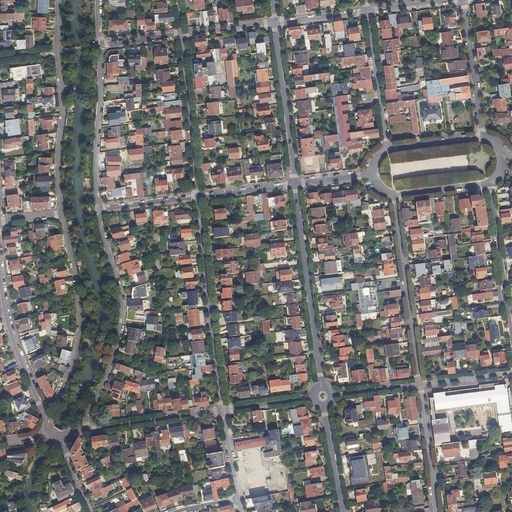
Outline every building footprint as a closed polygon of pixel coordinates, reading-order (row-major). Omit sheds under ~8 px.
[(15,3),(14,0),(1,0),(2,11),(7,10),(7,3),(15,3)] [(204,8),(203,0),(194,0),(195,9),(204,8)] [(253,8),(252,0),(251,0),(236,0),(237,5),(236,5),(237,11),(243,10),(253,8)] [(318,6),(316,0),(305,0),(306,5),(301,6),(302,13),(306,13),(306,7),(307,7),(314,6),(318,6)] [(167,12),(167,3),(162,3),(162,2),(157,3),(158,9),(153,10),(153,13),(167,12)] [(481,3),(476,4),(478,16),(486,15),(486,10),(482,11),(481,3)] [(500,5),(491,6),(492,14),(493,14),(493,18),(498,18),(498,17),(501,16),(500,13),(501,13),(500,5)] [(228,16),(227,9),(223,10),(223,8),(219,8),(220,20),(229,19),(228,16)] [(174,21),(173,12),(158,14),(159,17),(159,18),(164,18),(164,22),(174,21)] [(453,13),(443,14),(444,27),(455,26),(453,13)] [(398,27),(397,19),(396,14),(389,15),(389,20),(381,21),(382,30),(391,28),(396,28),(398,27)] [(45,30),(45,18),(34,17),(34,30),(45,30)] [(398,27),(398,29),(401,29),(412,27),(411,17),(397,19),(398,27)] [(424,30),(433,28),(432,17),(423,19),(424,30)] [(127,29),(127,20),(109,20),(109,29),(127,29)] [(336,37),(345,36),(345,33),(343,21),(334,22),(336,37)] [(300,29),(299,26),(290,27),(291,33),(292,32),(293,38),(301,37),(300,35),(302,35),(301,29),(300,29)] [(359,27),(348,29),(350,40),(360,38),(359,27)] [(509,45),(511,45),(511,27),(495,30),(495,35),(507,33),(508,34),(509,45)] [(392,36),(391,28),(382,30),(383,38),(389,37),(390,39),(394,38),(393,36),(392,36)] [(320,29),(308,30),(309,40),(321,38),(320,29)] [(13,40),(13,35),(13,34),(12,30),(8,30),(4,30),(4,34),(3,35),(3,36),(4,36),(4,40),(10,40),(13,40)] [(491,40),(490,30),(477,32),(478,42),(491,40)] [(452,37),(452,31),(442,33),(444,47),(454,46),(453,40),(452,41),(452,37)] [(34,47),(33,34),(25,34),(25,35),(25,39),(26,48),(34,47)] [(207,50),(206,38),(195,39),(196,45),(199,45),(199,52),(207,50)] [(226,49),(236,48),(234,38),(225,39),(226,49)] [(247,38),(237,39),(238,49),(248,47),(247,38)] [(26,48),(25,39),(17,39),(18,49),(26,48)] [(400,51),(399,39),(397,39),(389,40),(389,43),(384,43),(386,53),(387,53),(399,51),(400,51)] [(263,42),(257,43),(258,53),(266,52),(264,42),(263,42)] [(357,54),(356,43),(344,44),(346,55),(357,54)] [(444,47),(443,47),(445,59),(458,57),(457,45),(454,46),(444,47)] [(168,62),(167,53),(167,47),(162,48),(161,46),(158,47),(158,48),(155,48),(156,63),(168,62)] [(199,52),(197,52),(197,58),(202,57),(202,59),(205,58),(205,56),(211,55),(210,51),(214,51),(216,62),(222,61),(222,57),(221,49),(221,48),(207,50),(199,52)] [(511,55),(511,48),(497,51),(498,57),(508,56),(511,55)] [(309,62),(307,50),(295,51),(297,64),(309,62)] [(399,56),(399,51),(387,53),(388,65),(393,65),(401,64),(400,60),(398,60),(397,56),(399,56)] [(252,57),(252,59),(259,58),(260,67),(268,66),(266,52),(258,53),(252,53),(252,57)] [(141,58),(141,54),(128,55),(129,63),(139,63),(139,65),(135,65),(136,73),(141,73),(141,72),(141,63),(141,58)] [(357,62),(358,68),(368,67),(367,61),(366,55),(353,56),(341,58),(342,65),(343,64),(350,63),(357,62)] [(107,63),(107,66),(113,66),(113,68),(124,68),(124,59),(119,59),(119,61),(107,63)] [(450,70),(467,68),(466,59),(449,62),(450,70)] [(234,77),(232,60),(228,60),(227,60),(230,85),(235,85),(234,77)] [(210,81),(210,88),(218,87),(217,76),(215,62),(207,62),(207,67),(203,67),(202,63),(194,64),(196,89),(203,88),(206,88),(206,81),(210,81)] [(33,79),(42,78),(41,69),(43,69),(42,64),(26,66),(27,79),(33,79)] [(295,77),(304,75),(302,65),(293,67),(293,71),(294,71),(295,77)] [(394,68),(393,65),(388,65),(385,66),(388,89),(396,88),(397,88),(396,85),(401,84),(400,80),(396,80),(395,75),(400,75),(399,67),(394,68)] [(27,79),(26,66),(10,68),(11,73),(13,72),(14,81),(26,79),(27,79)] [(113,66),(107,66),(108,79),(112,79),(112,75),(114,75),(119,75),(119,68),(124,68),(113,68),(113,66)] [(371,74),(370,66),(368,67),(358,68),(353,69),(354,73),(360,72),(360,73),(361,73),(362,76),(355,77),(355,79),(349,79),(349,82),(357,81),(371,79),(371,74)] [(170,80),(169,68),(160,69),(157,70),(157,72),(158,82),(162,81),(170,80)] [(269,80),(267,68),(257,69),(257,70),(255,70),(256,74),(258,74),(259,82),(269,80)] [(311,80),(330,77),(330,73),(330,72),(325,73),(304,75),(295,77),(296,84),(296,85),(297,89),(305,88),(305,80),(306,80),(306,81),(310,81),(311,80)] [(502,80),(502,84),(509,83),(511,82),(511,73),(509,74),(509,79),(502,80)] [(449,90),(448,84),(469,81),(468,76),(463,76),(457,77),(427,81),(428,89),(429,98),(440,96),(440,95),(442,94),(443,94),(442,91),(449,90)] [(371,79),(357,81),(357,83),(353,84),(354,88),(366,87),(367,92),(373,91),(372,85),(371,79)] [(170,80),(162,81),(164,92),(174,90),(173,80),(170,80)] [(270,91),(269,80),(259,82),(256,82),(258,93),(270,91)] [(502,84),(499,85),(501,98),(505,98),(511,97),(509,83),(502,84)] [(218,87),(210,88),(210,91),(209,91),(210,97),(211,96),(211,98),(221,97),(220,86),(218,87)] [(317,92),(317,86),(305,88),(297,89),(296,89),(296,90),(295,90),(296,98),(297,98),(298,98),(306,97),(306,93),(309,93),(317,92)] [(471,97),(469,86),(465,87),(459,88),(459,91),(457,91),(457,92),(456,92),(457,99),(471,97)] [(52,87),(43,88),(43,92),(44,92),(45,96),(52,95),(52,87)] [(397,98),(396,88),(388,89),(385,90),(386,93),(387,103),(404,101),(403,97),(397,98)] [(4,90),(5,101),(15,100),(15,96),(17,96),(17,94),(19,94),(18,89),(14,89),(4,90)] [(270,93),(259,94),(260,98),(261,98),(261,102),(268,101),(271,101),(271,93),(270,93)] [(348,114),(354,113),(352,94),(333,97),(335,109),(336,122),(337,129),(338,134),(339,141),(340,147),(349,146),(352,145),(350,132),(348,114)] [(53,96),(43,97),(44,106),(54,105),(53,96)] [(122,112),(135,110),(134,102),(141,101),(141,98),(140,98),(140,97),(137,97),(126,99),(126,106),(121,107),(122,112)] [(507,111),(505,98),(501,98),(494,99),(495,105),(497,104),(498,111),(507,111)] [(299,114),(312,112),(310,100),(298,102),(299,114)] [(399,107),(411,106),(413,121),(418,120),(415,100),(406,101),(404,101),(387,103),(389,114),(400,112),(399,107)] [(218,102),(207,103),(207,107),(207,111),(208,111),(208,115),(220,114),(218,102)] [(13,106),(5,107),(6,118),(15,117),(13,106)] [(142,109),(143,113),(166,110),(167,119),(173,118),(173,117),(181,116),(181,112),(178,112),(178,109),(171,109),(170,106),(142,109)] [(258,107),(259,115),(270,114),(269,106),(258,107)] [(440,106),(422,109),(423,121),(430,120),(435,119),(442,119),(440,106)] [(142,109),(136,110),(137,114),(133,115),(134,123),(143,122),(142,115),(143,115),(143,113),(142,109)] [(355,117),(356,131),(357,131),(374,129),(371,109),(359,111),(359,112),(354,113),(355,117)] [(511,121),(511,111),(507,111),(507,113),(496,113),(496,122),(508,122),(511,121)] [(300,114),(301,126),(309,125),(309,121),(308,118),(308,115),(308,113),(300,114)] [(405,114),(394,116),(395,123),(407,122),(405,114)] [(53,117),(42,118),(43,129),(52,128),(51,122),(53,121),(53,117)] [(19,118),(7,120),(7,135),(20,134),(19,118)] [(170,118),(164,119),(166,131),(170,131),(181,129),(185,129),(185,126),(182,126),(182,120),(171,122),(170,118)] [(266,123),(267,131),(275,130),(273,118),(255,120),(255,123),(262,122),(262,124),(266,123)] [(206,130),(206,135),(221,133),(220,121),(207,123),(208,130),(206,130)] [(314,127),(313,125),(309,125),(301,126),(300,126),(301,130),(303,130),(304,136),(311,134),(315,133),(315,137),(322,136),(321,131),(316,131),(315,127),(314,127)] [(105,134),(105,139),(106,139),(111,139),(120,137),(119,126),(112,127),(112,130),(108,131),(109,133),(105,134)] [(379,136),(378,128),(374,129),(357,131),(356,131),(354,131),(350,132),(352,145),(362,144),(365,143),(366,143),(370,143),(370,138),(379,136)] [(181,129),(170,131),(172,143),(179,142),(179,139),(183,138),(181,129)] [(48,133),(36,135),(37,141),(39,141),(40,150),(49,149),(47,139),(49,139),(48,133)] [(263,133),(255,134),(255,139),(257,139),(259,150),(270,148),(269,139),(265,139),(265,137),(263,137),(263,133)] [(324,136),(326,149),(330,148),(329,142),(339,141),(338,134),(335,134),(324,136)] [(11,144),(21,143),(20,137),(5,139),(6,149),(12,148),(11,144)] [(111,139),(106,139),(107,146),(112,146),(112,143),(116,143),(116,144),(124,143),(124,137),(120,137),(111,139)] [(304,157),(315,155),(312,137),(301,139),(304,157)] [(205,139),(206,148),(215,147),(214,138),(205,139)] [(363,150),(362,148),(368,148),(367,146),(365,143),(362,144),(362,145),(349,146),(340,147),(340,152),(341,154),(343,153),(343,155),(346,157),(348,154),(348,153),(354,152),(354,151),(363,150)] [(169,152),(170,156),(182,155),(180,145),(169,146),(169,149),(170,150),(170,152),(169,152)] [(144,148),(144,155),(152,153),(151,146),(144,147),(144,148)] [(238,147),(229,148),(230,157),(233,157),(233,159),(237,158),(237,157),(239,156),(238,147)] [(130,150),(130,156),(142,155),(144,155),(144,148),(130,150)] [(341,154),(340,152),(335,152),(336,157),(336,159),(330,159),(331,166),(336,166),(337,167),(342,166),(341,154)] [(170,156),(165,157),(166,160),(171,159),(172,161),(169,162),(170,166),(176,165),(179,165),(178,164),(183,163),(182,155),(170,156)] [(265,164),(265,165),(268,165),(269,177),(280,176),(283,173),(282,163),(273,164),(273,160),(281,159),(280,155),(264,157),(265,164)] [(110,156),(110,165),(115,166),(115,164),(121,164),(121,158),(115,158),(116,157),(110,156)] [(39,164),(39,172),(49,171),(50,164),(52,164),(52,158),(42,157),(42,164),(39,164)] [(250,170),(250,168),(248,158),(244,159),(246,178),(251,177),(250,175),(263,173),(263,168),(257,169),(250,170)] [(313,158),(305,159),(307,171),(315,170),(315,165),(314,165),(313,158)] [(5,169),(6,176),(16,175),(15,168),(14,160),(7,161),(8,169),(5,169)] [(207,169),(210,168),(210,163),(201,164),(202,171),(208,170),(207,169)] [(412,171),(419,173),(421,166),(413,164),(412,171)] [(237,170),(228,171),(229,181),(243,179),(241,167),(236,167),(237,170)] [(172,169),(173,178),(184,176),(183,168),(172,169)] [(221,169),(217,169),(217,171),(212,172),(213,178),(216,177),(216,183),(224,182),(223,171),(221,171),(221,169)] [(137,178),(139,198),(144,197),(144,195),(144,191),(142,178),(141,172),(126,174),(124,174),(125,180),(130,180),(129,179),(137,178)] [(111,176),(103,177),(104,184),(115,183),(114,178),(124,177),(124,174),(120,175),(111,176)] [(16,175),(6,176),(6,181),(5,181),(5,183),(7,183),(7,186),(2,186),(2,190),(5,189),(13,188),(13,187),(18,186),(17,180),(16,180),(16,175)] [(49,177),(38,177),(38,185),(50,184),(49,177)] [(122,187),(107,189),(108,197),(123,195),(122,187)] [(13,188),(5,189),(6,195),(8,195),(9,206),(7,206),(7,209),(13,209),(13,210),(17,210),(16,208),(22,208),(21,204),(20,198),(21,198),(21,196),(19,197),(18,188),(13,188)] [(349,213),(352,213),(351,206),(350,206),(350,204),(353,203),(353,206),(361,205),(360,199),(358,199),(357,190),(346,192),(347,202),(347,205),(349,213)] [(346,192),(346,191),(341,192),(341,193),(333,194),(334,204),(347,202),(346,192)] [(319,202),(317,193),(310,194),(310,197),(309,197),(310,203),(319,202)] [(332,201),(331,193),(320,195),(321,200),(322,200),(323,202),(325,201),(326,202),(332,201)] [(269,207),(268,198),(267,194),(262,194),(265,219),(270,219),(269,212),(269,207)] [(468,212),(473,212),(472,208),(471,197),(471,194),(466,194),(467,200),(459,201),(461,213),(465,213),(465,209),(468,208),(468,212)] [(511,203),(509,204),(508,195),(498,196),(500,211),(501,210),(511,208),(511,203)] [(31,209),(47,208),(47,205),(48,205),(48,201),(49,201),(49,197),(48,197),(48,196),(31,197),(31,201),(31,209)] [(243,217),(244,222),(250,221),(256,220),(253,196),(247,196),(249,210),(250,210),(250,213),(251,217),(248,217),(243,217)] [(283,196),(268,198),(269,207),(285,205),(284,198),(283,199),(283,196)] [(488,229),(484,200),(479,196),(471,197),(472,208),(476,208),(478,226),(475,226),(475,231),(488,229)] [(418,215),(419,215),(432,213),(430,201),(416,203),(417,208),(418,211),(418,215)] [(445,213),(444,203),(436,204),(438,215),(445,213)] [(215,210),(216,219),(227,218),(226,215),(230,214),(229,207),(225,208),(225,209),(215,210)] [(326,221),(324,207),(320,207),(312,208),(314,217),(313,217),(313,223),(326,221)] [(511,208),(501,210),(503,223),(511,222),(510,214),(511,213),(511,208)] [(149,209),(145,209),(146,213),(136,214),(137,224),(147,223),(146,216),(150,216),(149,209)] [(172,218),(173,222),(177,222),(176,220),(189,219),(188,212),(185,212),(184,209),(179,210),(175,211),(171,212),(172,218)] [(384,217),(383,210),(381,210),(381,209),(374,210),(374,211),(369,212),(369,210),(368,219),(369,219),(371,218),(374,218),(384,217)] [(406,222),(411,221),(410,212),(409,209),(402,210),(404,222),(406,222)] [(154,212),(155,223),(168,222),(167,212),(163,212),(163,211),(154,212)] [(374,218),(376,230),(386,229),(384,217),(374,218)] [(460,226),(461,226),(460,219),(452,220),(452,227),(450,227),(451,232),(460,230),(460,226)] [(271,231),(287,229),(285,220),(272,222),(272,226),(271,226),(271,231)] [(37,234),(33,234),(34,241),(42,239),(46,238),(51,237),(50,233),(49,232),(48,227),(44,227),(44,224),(36,225),(37,234)] [(213,228),(214,238),(231,236),(231,227),(229,228),(229,224),(222,224),(222,228),(220,229),(220,227),(213,228)] [(325,224),(316,226),(317,234),(326,233),(325,224)] [(424,238),(422,225),(420,226),(410,227),(412,240),(424,238)] [(112,230),(115,241),(128,236),(130,236),(129,226),(122,228),(120,227),(119,227),(118,229),(112,230)] [(11,229),(12,236),(12,237),(17,236),(17,233),(21,232),(21,227),(11,229)] [(191,237),(191,229),(181,229),(182,238),(191,237)] [(483,238),(483,234),(490,233),(490,229),(488,229),(475,231),(472,232),(468,232),(462,233),(450,235),(448,235),(450,247),(455,247),(457,246),(457,245),(455,245),(454,236),(455,236),(456,237),(472,234),(474,242),(482,241),(482,239),(483,238)] [(353,246),(358,245),(357,237),(365,236),(365,232),(358,233),(353,234),(351,234),(353,246)] [(246,234),(247,247),(253,246),(260,245),(259,233),(252,234),(246,234)] [(51,237),(46,238),(49,251),(60,249),(59,245),(61,244),(60,240),(62,240),(60,234),(51,237)] [(134,243),(132,235),(130,236),(128,236),(128,238),(118,241),(121,251),(131,248),(130,244),(134,243)] [(333,249),(333,245),(328,246),(327,241),(328,241),(327,238),(319,240),(319,242),(318,242),(319,250),(333,249)] [(424,238),(412,240),(414,251),(427,249),(426,247),(425,248),(424,238)] [(35,243),(35,249),(40,248),(39,242),(43,242),(42,239),(34,241),(35,243)] [(446,240),(436,241),(437,250),(431,251),(432,262),(443,261),(441,249),(447,248),(446,240)] [(170,243),(171,256),(176,255),(180,255),(187,254),(186,242),(170,243)] [(286,254),(285,242),(273,244),(271,244),(272,254),(277,253),(277,255),(286,254)] [(15,244),(7,245),(8,251),(10,251),(10,255),(17,254),(15,244)] [(354,259),(355,264),(363,263),(362,255),(360,254),(360,252),(361,252),(360,245),(358,245),(353,246),(354,255),(354,259)] [(472,257),(471,253),(471,252),(462,254),(457,255),(456,254),(455,247),(450,247),(452,260),(470,257),(472,257)] [(232,248),(216,250),(217,258),(228,256),(228,260),(234,259),(232,248)] [(320,259),(326,258),(326,262),(335,261),(336,261),(334,253),(333,253),(333,249),(319,250),(320,259)] [(119,255),(122,264),(130,262),(127,252),(119,255)] [(385,265),(393,264),(391,253),(382,255),(382,260),(384,260),(385,265)] [(176,255),(176,261),(180,260),(181,264),(190,264),(190,263),(190,260),(189,255),(180,256),(180,255),(176,255)] [(470,260),(470,257),(452,260),(454,272),(457,272),(457,267),(458,267),(457,262),(470,260)] [(10,261),(12,275),(20,273),(20,270),(19,260),(10,261)] [(226,267),(227,274),(231,274),(234,273),(239,273),(238,260),(225,262),(225,267),(226,267)] [(260,260),(255,261),(256,269),(256,271),(260,270),(263,270),(265,270),(264,263),(260,263),(260,260)] [(332,274),(338,273),(338,268),(336,269),(335,261),(326,262),(324,262),(326,275),(332,274)] [(130,262),(122,264),(123,269),(127,268),(130,275),(132,274),(137,273),(135,267),(133,268),(130,262)] [(427,263),(416,265),(417,270),(418,277),(420,277),(429,276),(428,268),(427,263)] [(393,264),(385,265),(385,270),(384,270),(385,276),(394,274),(393,264)] [(430,266),(430,274),(439,274),(438,265),(430,266)] [(57,266),(53,267),(55,272),(56,272),(58,272),(59,277),(67,275),(65,266),(57,267),(57,266)] [(181,269),(181,271),(181,273),(180,273),(180,275),(181,275),(181,277),(181,278),(194,277),(193,268),(181,269)] [(486,268),(476,270),(478,279),(487,278),(486,274),(487,274),(486,268)] [(277,271),(278,280),(281,279),(281,281),(292,279),(290,270),(277,271)] [(144,271),(143,271),(137,273),(132,274),(134,278),(136,282),(137,281),(138,284),(147,281),(146,280),(144,271)] [(257,282),(257,276),(256,271),(254,271),(246,272),(248,284),(255,284),(258,283),(257,282)] [(358,283),(365,282),(365,278),(362,278),(362,276),(362,275),(362,273),(356,273),(358,283)] [(45,274),(39,276),(41,284),(48,282),(48,279),(45,279),(45,274)] [(227,274),(221,275),(222,284),(227,283),(227,285),(232,284),(231,274),(227,274)] [(22,276),(12,277),(14,288),(24,286),(22,276)] [(432,288),(430,276),(429,276),(420,277),(421,289),(432,288)] [(322,291),(342,288),(340,277),(321,280),(322,291)] [(63,279),(55,281),(58,295),(67,293),(63,279)] [(197,279),(186,280),(187,289),(194,288),(194,284),(197,284),(197,279)] [(480,281),(482,293),(494,292),(492,279),(480,281)] [(278,294),(294,292),(293,284),(291,284),(290,281),(275,283),(276,290),(278,290),(278,294)] [(373,293),(372,281),(365,282),(358,283),(358,287),(358,290),(361,308),(361,310),(362,313),(363,321),(381,318),(380,312),(378,293),(377,286),(373,287),(374,293),(373,293)] [(149,295),(147,287),(151,286),(150,283),(133,287),(135,298),(149,295)] [(378,291),(379,293),(390,291),(401,290),(400,284),(395,285),(383,287),(383,289),(381,290),(381,291),(378,291)] [(19,289),(20,295),(21,298),(22,298),(22,300),(26,299),(28,298),(28,297),(31,296),(29,287),(19,289)] [(421,289),(420,289),(421,299),(431,298),(430,293),(435,292),(435,291),(436,290),(436,287),(432,288),(421,289)] [(232,297),(231,288),(223,289),(224,293),(222,294),(222,298),(232,297)] [(357,304),(358,308),(359,308),(361,308),(358,290),(353,290),(355,305),(357,304)] [(472,295),(473,300),(493,297),(493,296),(499,295),(499,291),(494,292),(482,293),(472,295)] [(288,298),(289,305),(298,304),(297,294),(290,295),(290,294),(287,294),(287,295),(286,295),(286,298),(288,298)] [(336,311),(346,310),(346,307),(343,307),(341,295),(325,297),(326,302),(330,302),(331,308),(332,308),(333,312),(336,311)] [(190,310),(198,309),(197,305),(198,305),(197,300),(195,300),(195,296),(188,297),(189,306),(190,305),(190,310)] [(143,310),(142,301),(130,302),(130,311),(143,310)] [(231,301),(223,302),(224,310),(232,310),(231,301)] [(430,301),(422,302),(423,312),(432,310),(431,307),(430,301)] [(30,302),(18,305),(20,312),(32,310),(30,302)] [(298,304),(289,305),(290,316),(299,315),(298,304)] [(385,311),(380,312),(381,318),(386,317),(389,317),(389,315),(398,314),(397,304),(386,306),(384,307),(385,311)] [(488,318),(489,318),(487,310),(479,311),(479,306),(471,307),(471,312),(475,311),(476,319),(488,318)] [(190,310),(188,311),(188,315),(184,316),(185,324),(189,324),(189,326),(200,325),(198,309),(190,310)] [(454,310),(421,314),(422,323),(432,321),(431,317),(452,315),(452,314),(455,313),(454,310)] [(225,322),(238,321),(237,311),(224,312),(225,322)] [(337,316),(336,311),(333,312),(327,312),(328,321),(326,321),(327,326),(338,325),(337,316)] [(55,320),(54,313),(50,314),(46,314),(45,314),(46,322),(47,329),(48,334),(55,335),(55,331),(51,330),(51,321),(53,321),(55,320)] [(159,331),(159,332),(162,333),(162,330),(162,322),(161,317),(145,316),(134,315),(134,319),(143,320),(150,321),(150,323),(149,323),(148,330),(159,331)] [(292,324),(293,330),(297,329),(301,329),(300,324),(299,324),(299,321),(300,321),(300,316),(287,318),(288,325),(292,324)] [(400,317),(391,319),(392,329),(401,328),(400,317)] [(28,319),(27,318),(15,321),(16,325),(18,324),(19,327),(21,327),(21,330),(32,328),(31,322),(30,323),(29,319),(28,319)] [(454,323),(455,335),(462,334),(461,322),(454,323)] [(229,336),(240,335),(238,324),(228,325),(229,336)] [(437,335),(436,325),(425,327),(427,336),(437,335)] [(131,328),(128,340),(129,340),(136,342),(139,343),(142,329),(131,328)] [(203,339),(201,328),(192,329),(192,331),(188,332),(189,340),(193,339),(193,340),(203,339)] [(403,343),(401,328),(392,329),(391,329),(390,329),(392,340),(395,339),(396,344),(398,344),(403,343)] [(286,338),(286,343),(289,343),(298,342),(296,333),(298,333),(297,329),(293,330),(286,331),(287,338),(286,338)] [(340,349),(347,348),(346,343),(344,343),(343,336),(339,336),(338,330),(329,331),(330,337),(333,337),(334,347),(335,349),(340,349)] [(32,337),(35,336),(34,333),(30,334),(25,336),(27,339),(24,340),(27,348),(35,345),(32,337)] [(58,335),(57,347),(66,348),(67,336),(58,335)] [(438,338),(439,343),(448,341),(449,348),(452,347),(452,345),(451,336),(438,338)] [(227,338),(229,350),(240,349),(241,349),(240,337),(227,338)] [(136,342),(129,340),(126,349),(120,347),(119,351),(134,355),(135,349),(134,349),(136,342)] [(195,354),(204,353),(203,341),(192,342),(194,354),(195,354)] [(289,343),(291,355),(302,354),(300,341),(298,342),(289,343)] [(456,344),(452,345),(452,347),(453,348),(453,352),(453,355),(454,358),(467,357),(466,346),(465,343),(459,344),(459,345),(456,345),(456,344)] [(400,356),(398,344),(396,344),(385,345),(387,358),(391,357),(400,356)] [(479,345),(466,346),(467,357),(467,358),(480,357),(480,353),(479,345)] [(453,352),(453,348),(441,350),(440,346),(439,346),(426,348),(425,347),(421,347),(423,357),(426,356),(445,353),(450,353),(453,352)] [(147,359),(162,363),(164,355),(166,355),(165,348),(158,347),(155,359),(148,357),(147,359)] [(341,360),(348,359),(347,354),(352,353),(351,347),(347,348),(340,349),(341,355),(340,355),(341,360)] [(68,362),(69,361),(72,352),(62,349),(60,359),(63,360),(68,362)] [(240,349),(229,350),(230,360),(239,359),(239,353),(241,353),(240,351),(240,349)] [(486,352),(480,353),(480,357),(482,366),(487,366),(487,365),(490,364),(489,353),(486,354),(486,352)] [(47,357),(46,353),(32,359),(34,364),(35,363),(37,368),(46,365),(43,359),(47,357)] [(196,362),(197,367),(206,365),(206,362),(205,355),(204,353),(195,354),(195,358),(196,362)] [(295,361),(297,375),(305,374),(306,373),(306,370),(305,363),(304,363),(303,359),(305,359),(304,353),(302,354),(291,355),(292,360),(293,360),(294,361),(295,361)] [(447,363),(449,374),(456,373),(454,358),(453,355),(450,355),(450,353),(445,353),(445,357),(444,357),(444,363),(447,363)] [(503,353),(493,354),(495,363),(500,362),(501,364),(505,363),(503,353)] [(393,369),(392,358),(386,359),(387,367),(389,367),(391,382),(395,381),(393,369)] [(229,366),(230,376),(239,375),(243,374),(242,370),(240,370),(240,369),(238,369),(237,362),(229,363),(230,366),(229,366)] [(129,373),(131,368),(117,363),(115,368),(129,373)] [(347,378),(345,363),(338,364),(338,365),(334,365),(335,371),(339,371),(340,371),(340,373),(339,373),(340,379),(347,378)] [(194,367),(196,379),(197,379),(203,378),(202,372),(212,370),(211,365),(206,365),(197,367),(194,367)] [(373,365),(368,366),(370,379),(373,379),(373,382),(380,382),(380,380),(387,379),(386,378),(389,378),(387,369),(379,370),(379,373),(374,374),(373,365)] [(397,369),(393,369),(395,381),(399,381),(399,378),(409,377),(411,375),(410,369),(405,370),(405,366),(397,367),(397,369)] [(6,381),(8,385),(17,381),(15,378),(17,377),(14,370),(3,375),(5,382),(6,381)] [(127,379),(126,381),(139,385),(142,376),(143,372),(136,370),(134,374),(137,375),(135,382),(127,379)] [(365,381),(364,370),(352,372),(353,382),(365,381)] [(53,372),(49,373),(51,376),(51,377),(54,378),(54,377),(61,381),(62,377),(53,372)] [(289,380),(290,383),(306,381),(305,374),(297,375),(289,376),(289,380)] [(43,388),(47,397),(51,397),(54,393),(53,392),(54,391),(53,390),(54,389),(53,386),(51,387),(47,378),(48,378),(48,376),(46,377),(45,375),(37,379),(41,388),(43,388)] [(239,375),(230,376),(231,384),(240,383),(239,375)] [(17,381),(8,385),(13,395),(22,391),(22,392),(28,390),(23,378),(17,381)] [(140,389),(140,393),(143,393),(143,390),(156,388),(154,378),(141,381),(142,388),(140,389)] [(281,380),(270,381),(271,392),(291,390),(290,383),(289,380),(284,380),(284,379),(283,379),(283,381),(281,381),(281,380)] [(116,392),(114,399),(118,400),(120,396),(121,394),(121,392),(123,388),(121,388),(123,383),(115,381),(111,391),(116,392)] [(140,389),(139,385),(126,381),(124,388),(138,393),(138,400),(136,400),(139,414),(144,414),(140,393),(140,389)] [(507,393),(506,385),(499,386),(496,386),(480,388),(438,393),(438,394),(433,394),(434,398),(434,401),(435,410),(485,404),(497,403),(500,433),(511,431),(508,397),(509,397),(510,397),(509,393),(508,393),(507,393)] [(241,398),(251,397),(249,387),(243,388),(242,386),(238,387),(238,393),(240,393),(241,398)] [(259,386),(260,395),(266,395),(265,393),(269,393),(268,387),(265,388),(264,386),(259,386)] [(196,396),(198,407),(209,405),(207,392),(201,393),(201,395),(196,396)] [(16,404),(15,405),(18,412),(30,406),(28,402),(27,402),(25,399),(23,395),(14,400),(16,404)] [(416,408),(415,397),(409,398),(409,399),(405,400),(407,410),(416,408)] [(166,398),(158,400),(159,409),(163,409),(163,412),(168,411),(167,406),(171,405),(171,404),(170,398),(166,398)] [(400,410),(399,398),(394,399),(395,400),(393,401),(388,402),(389,408),(394,408),(394,410),(396,410),(397,412),(398,412),(399,413),(401,413),(400,410)] [(173,400),(175,410),(189,408),(187,400),(182,401),(181,399),(173,400)] [(377,423),(376,413),(376,412),(374,402),(364,403),(365,411),(369,411),(369,408),(371,408),(373,419),(358,422),(359,426),(377,423)] [(118,405),(107,406),(108,417),(119,415),(118,405)] [(308,418),(308,414),(306,414),(305,408),(298,409),(300,420),(308,418)] [(418,420),(416,408),(407,410),(408,419),(412,419),(412,420),(418,420)] [(358,422),(357,412),(356,409),(345,411),(346,417),(345,417),(344,419),(344,422),(346,424),(358,422)] [(262,419),(261,411),(252,412),(254,422),(258,421),(259,423),(262,422),(262,419)] [(18,415),(20,420),(23,420),(22,418),(24,417),(26,418),(23,423),(34,429),(39,420),(25,412),(18,415)] [(382,424),(380,413),(376,413),(377,423),(378,431),(382,430),(382,429),(388,429),(387,423),(382,424)] [(443,445),(449,444),(446,419),(435,421),(432,421),(435,446),(443,445)] [(313,434),(310,420),(300,421),(301,426),(302,426),(303,432),(304,436),(313,434)] [(10,431),(17,430),(16,426),(18,426),(17,422),(9,423),(10,431)] [(204,431),(204,433),(205,440),(213,439),(215,438),(214,429),(213,429),(213,424),(206,425),(207,430),(204,431)] [(185,436),(183,426),(172,428),(171,429),(172,438),(185,436)] [(409,430),(408,427),(403,427),(394,429),(395,441),(401,440),(405,440),(409,439),(408,430),(409,430)] [(280,440),(279,430),(276,431),(276,429),(270,430),(271,431),(270,432),(271,437),(266,438),(268,446),(280,443),(280,440)] [(160,441),(160,446),(171,445),(168,430),(162,431),(162,434),(161,434),(160,435),(160,436),(161,436),(160,437),(160,441)] [(159,463),(163,462),(160,446),(160,441),(160,437),(159,432),(155,432),(152,433),(152,434),(146,435),(147,442),(148,446),(153,445),(153,446),(156,446),(155,445),(156,445),(159,463)] [(313,434),(304,436),(306,446),(315,445),(313,434)] [(118,435),(107,437),(108,445),(109,451),(114,450),(113,445),(113,444),(114,444),(115,445),(119,444),(118,435)] [(99,437),(100,446),(108,445),(107,437),(107,436),(99,437)] [(82,450),(80,437),(70,453),(78,470),(82,468),(87,466),(88,465),(84,456),(82,457),(81,454),(83,453),(82,450)] [(91,438),(93,447),(100,446),(99,437),(91,438)] [(268,446),(266,438),(262,438),(235,443),(236,451),(237,451),(239,458),(242,458),(243,462),(248,461),(256,460),(259,459),(264,458),(264,455),(263,450),(265,449),(264,446),(268,446)] [(205,440),(206,447),(216,446),(216,441),(214,442),(213,439),(205,440)] [(359,449),(357,439),(347,441),(349,455),(354,454),(356,454),(355,450),(359,449)] [(381,449),(380,443),(380,442),(379,439),(372,440),(374,449),(378,449),(378,447),(380,447),(380,449),(381,449)] [(417,451),(415,440),(406,442),(405,440),(401,440),(403,453),(417,451)] [(479,455),(478,450),(476,441),(469,442),(471,460),(478,459),(479,459),(479,455)] [(136,457),(149,455),(148,446),(147,442),(141,443),(141,444),(134,445),(135,448),(136,457)] [(460,456),(458,443),(449,444),(443,445),(444,457),(446,456),(451,456),(451,457),(460,456)] [(206,447),(208,455),(216,454),(215,451),(217,450),(216,446),(206,447)] [(136,457),(135,448),(122,450),(123,456),(123,457),(125,456),(125,459),(123,459),(124,464),(137,462),(136,457)] [(7,453),(8,461),(23,459),(22,451),(7,453)] [(209,467),(209,469),(211,469),(220,467),(225,466),(223,452),(216,454),(208,455),(207,455),(207,458),(211,458),(211,461),(213,462),(213,465),(212,466),(209,467)] [(317,465),(315,457),(317,457),(316,452),(305,454),(307,460),(305,461),(306,467),(317,465)] [(411,460),(410,452),(393,455),(394,459),(399,458),(400,462),(411,460)] [(260,465),(278,461),(283,460),(283,459),(282,455),(278,456),(264,458),(259,459),(260,465)] [(110,456),(100,460),(101,464),(106,461),(107,469),(111,468),(110,456)] [(368,472),(365,456),(355,457),(352,458),(355,475),(368,472)] [(250,471),(248,461),(243,462),(238,463),(240,473),(250,471)] [(466,476),(465,467),(463,467),(462,462),(454,463),(452,463),(453,469),(455,468),(457,478),(466,476)] [(87,466),(82,468),(83,469),(82,470),(86,479),(91,476),(87,466)] [(206,480),(206,483),(208,483),(211,482),(222,480),(221,475),(222,475),(220,467),(211,469),(211,471),(213,471),(214,477),(214,478),(206,480)] [(391,475),(390,467),(384,468),(386,480),(398,479),(397,474),(391,475)] [(320,476),(319,468),(311,469),(312,478),(320,476)] [(8,470),(7,470),(6,476),(21,480),(22,476),(18,475),(18,473),(8,470)] [(289,492),(288,489),(288,485),(286,474),(285,470),(280,471),(282,486),(277,487),(277,489),(244,495),(245,500),(251,499),(260,497),(264,497),(269,496),(289,492)] [(163,479),(160,471),(156,472),(149,475),(150,478),(156,476),(157,477),(158,476),(159,480),(163,479)] [(264,482),(265,488),(275,487),(275,471),(263,472),(264,482)] [(497,487),(495,473),(484,474),(485,485),(481,485),(482,489),(492,488),(497,487)] [(481,485),(480,475),(473,475),(475,490),(479,489),(479,490),(482,489),(481,485)] [(93,493),(103,488),(100,482),(101,481),(99,477),(87,483),(89,487),(90,487),(93,493)] [(261,487),(259,477),(245,480),(246,490),(261,487)] [(121,480),(127,491),(132,489),(126,478),(121,480)] [(214,499),(218,498),(216,488),(223,486),(224,488),(231,487),(229,478),(222,480),(211,482),(211,485),(212,488),(214,499)] [(395,483),(407,482),(407,478),(398,479),(386,480),(387,483),(387,486),(395,484),(395,483)] [(74,492),(68,479),(61,482),(61,480),(54,484),(53,483),(51,483),(59,500),(64,498),(64,496),(74,492)] [(422,488),(421,484),(420,484),(420,481),(411,482),(411,483),(412,489),(422,488)] [(322,489),(321,483),(311,485),(309,485),(310,491),(313,490),(314,497),(323,495),(321,489),(322,489)] [(103,488),(93,493),(95,497),(101,494),(103,499),(107,497),(105,493),(113,489),(111,485),(103,488)] [(181,488),(183,498),(195,496),(195,493),(193,486),(193,485),(180,487),(181,488)] [(167,494),(170,504),(175,502),(175,501),(183,498),(181,488),(167,493),(167,494)] [(204,491),(206,501),(214,499),(212,488),(210,489),(210,490),(204,491)] [(423,501),(422,488),(412,489),(411,489),(413,502),(423,501)] [(492,491),(492,488),(482,489),(479,490),(479,496),(483,496),(483,493),(492,491)] [(132,489),(127,491),(132,501),(137,499),(132,489)] [(366,494),(367,494),(368,493),(368,490),(366,489),(357,491),(357,494),(356,494),(358,503),(367,501),(366,494)] [(447,496),(448,506),(457,505),(456,500),(460,500),(458,490),(452,491),(452,495),(447,496)] [(170,504),(167,494),(158,497),(160,506),(165,505),(170,504)] [(140,505),(144,511),(145,511),(157,507),(152,497),(139,503),(140,505)] [(261,503),(260,497),(251,499),(253,511),(258,510),(260,509),(259,505),(264,504),(264,502),(261,503)] [(81,508),(77,499),(69,502),(71,506),(64,509),(65,511),(75,511),(81,508)] [(122,506),(125,511),(129,510),(128,508),(135,505),(136,507),(140,505),(139,503),(137,499),(132,501),(126,504),(122,506)] [(126,504),(124,500),(112,505),(106,508),(106,507),(102,509),(103,511),(109,511),(122,506),(126,504)] [(378,509),(376,501),(368,503),(368,505),(366,506),(366,511),(391,511),(391,507),(378,509)] [(481,511),(480,501),(474,502),(474,508),(461,510),(461,511),(481,511)] [(0,504),(0,511),(15,511),(19,511),(17,502),(0,504)] [(317,511),(316,504),(311,505),(310,502),(300,504),(301,508),(303,508),(304,511),(303,511),(317,511)]
